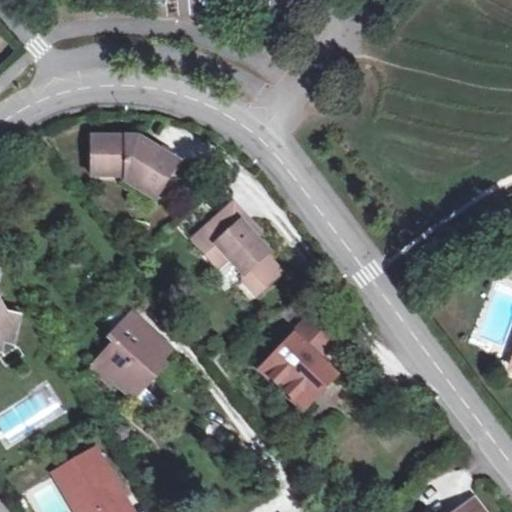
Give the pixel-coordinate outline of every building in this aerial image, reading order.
[(155,197),(178,161),(139,136),(93,136),(94,174),(129,176),(127,181),(155,197)] [(228,207),(255,236),(261,230),(234,201),(228,207)] [(269,251),(255,236),(228,207),(193,239),(218,266),(229,256),(245,274),(245,281),(256,294),(280,272),(272,262),(272,257),(268,252),(269,251)] [(0,342),(10,344),(16,318),(4,316),(0,308),(0,342)] [(113,381),(128,394),(141,380),(145,383),(162,364),(158,361),(168,348),(130,314),(109,340),(112,343),(91,368),(109,384),(113,381)] [(267,374),(297,402),(312,386),(320,393),(336,374),(319,359),(314,355),(319,349),(324,354),(337,339),(311,316),(273,357),(278,361),(267,374)] [(314,355),(319,359),(324,354),(319,349),(314,355)] [(141,380),(128,394),(133,398),(145,383),(141,380)] [(312,386),(297,402),(305,410),(320,393),(312,386)] [(136,511),(103,446),(50,473),(65,504),(48,511),(40,511),(30,491),(26,493),(36,511),(136,511)]
